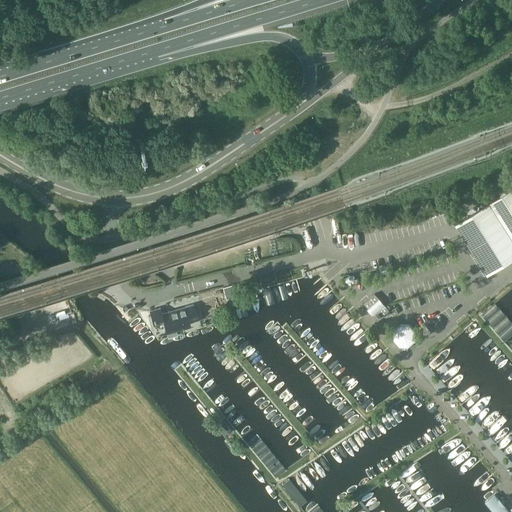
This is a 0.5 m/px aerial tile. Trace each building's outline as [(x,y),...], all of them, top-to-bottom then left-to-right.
[(511,259),(511,189),(456,224),(488,275),(511,259)] [(224,284),(224,296),(235,296),(234,284),(224,284)] [(491,292),(495,297),(500,292),(496,287),(491,292)] [(388,309),(373,292),(363,302),(367,307),(368,307),(373,313),(372,313),(377,318),(388,309)] [(164,323),(166,331),(174,328),(191,324),(189,319),(197,317),(194,304),(185,306),(185,308),(170,312),(170,310),(161,312),(160,307),(150,310),(154,325),(164,323)] [(393,331),(392,340),(399,347),(408,348),(415,341),(416,332),(409,325),(400,324),(393,331)] [(282,483),(295,499),(300,494),(288,479),(282,483)]
